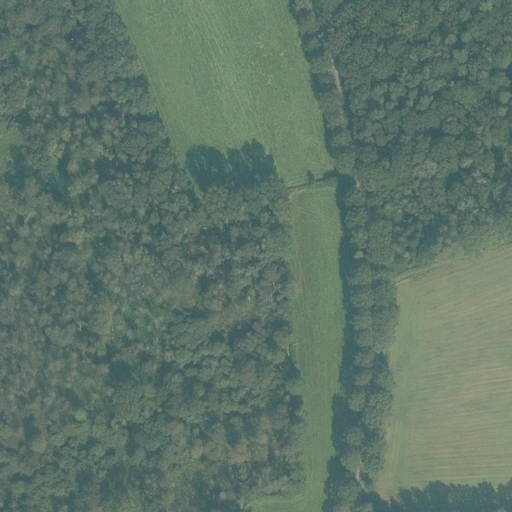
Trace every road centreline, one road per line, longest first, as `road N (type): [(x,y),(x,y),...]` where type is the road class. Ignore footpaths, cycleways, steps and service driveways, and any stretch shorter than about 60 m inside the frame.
road 1 (tertiary): [(354,511),(371,392),(370,269),(360,184),(310,0)]
road 2 (track): [(511,71),(434,68),(338,99)]
